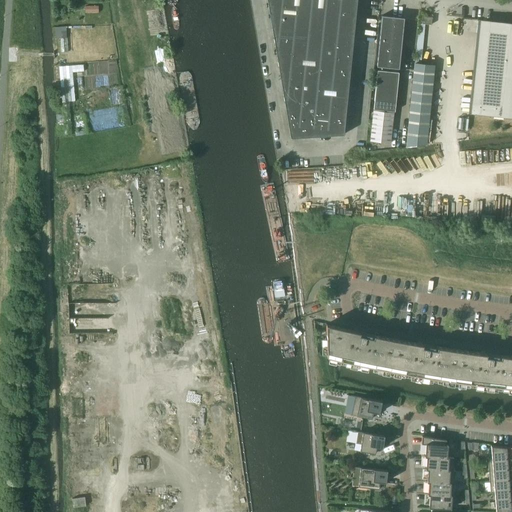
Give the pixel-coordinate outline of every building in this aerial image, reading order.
[(308,0),(308,7),(320,8),(332,10),(332,0),(308,0)] [(332,0),(332,10),(356,12),(357,0),(332,0)] [(272,27),(272,28),(317,32),(320,8),(308,7),(284,5),(268,3),(270,18),(273,18),(272,27)] [(320,8),(317,32),(354,36),(356,12),(332,10),(320,8)] [(404,18),(382,16),(377,66),(378,66),(378,67),(379,67),(398,69),(399,69),(404,18)] [(422,24),(431,25),(432,17),(423,16),(422,24)] [(487,114),(506,116),(507,114),(511,114),(511,25),(491,23),(492,23),(482,22),(479,47),(489,48),(485,86),(475,85),(473,111),(487,112),(487,114)] [(66,26),(55,27),(56,39),(67,38),(66,26)] [(274,38),(276,52),(315,56),(317,32),(272,28),(275,29),(274,38)] [(317,32),(315,56),(321,57),(351,60),(354,36),(317,32)] [(280,76),(280,77),(319,81),(321,57),(315,56),(276,52),(279,67),(281,68),(280,76)] [(321,57),(319,81),(349,84),(351,60),(321,57)] [(414,64),(413,71),(409,114),(406,143),(406,147),(426,144),(427,140),(434,66),(414,64)] [(83,65),(59,67),(62,102),(75,101),(72,72),(84,71),(83,65)] [(373,110),(370,141),(390,143),(394,112),(393,112),(393,111),(395,111),(399,72),(397,72),(398,69),(379,67),(379,70),(378,70),(374,109),(376,109),(375,110),(373,110)] [(282,87),(285,101),(316,105),(319,81),(280,77),(280,78),(283,78),(282,87)] [(319,81),(316,105),(346,108),(349,84),(319,81)] [(316,105),(285,101),(285,102),(287,102),(286,111),(290,133),(295,138),(313,136),(316,105)] [(346,108),(316,105),(313,136),(344,134),(346,108)] [(339,327),(326,324),(327,357),(347,361),(367,366),(386,369),(400,372),(412,374),(432,378),(454,381),(477,384),(497,386),(510,388),(511,388),(511,356),(501,355),(481,353),(469,351),(459,350),(437,346),(417,343),(405,341),(392,338),(374,335),(354,331),(339,327)] [(355,396),(352,415),(372,419),(373,412),(379,413),(381,401),(351,395),(350,395),(355,396)] [(353,430),(353,431),(358,432),(356,443),(361,444),(360,451),(375,453),(376,446),(382,447),(384,435),(353,430)] [(426,444),(425,456),(454,458),(454,457),(447,457),(448,444),(446,444),(446,439),(422,436),(422,444),(426,444)] [(488,459),(488,460),(511,457),(511,447),(491,445),(492,459),(488,459)] [(427,457),(426,469),(455,471),(455,470),(453,470),(454,458),(425,456),(427,457)] [(511,457),(488,460),(489,470),(511,468),(511,457)] [(380,482),(386,482),(387,470),(352,466),(352,467),(360,468),(358,486),(379,488),(380,482)] [(511,468),(489,470),(490,481),(511,479),(511,468)] [(428,469),(427,481),(454,483),(455,471),(426,469),(428,469)] [(511,479),(490,481),(491,492),(511,490),(511,479)] [(429,482),(428,494),(452,496),(452,495),(450,495),(451,483),(454,484),(454,483),(427,481),(427,482),(429,482)] [(495,492),(495,502),(511,501),(511,490),(491,492),(495,492)] [(452,496),(428,494),(430,495),(429,507),(451,509),(452,496)] [(85,497),(72,498),(73,507),(86,505),(85,497)] [(511,511),(511,501),(495,502),(496,511),(511,511)]
